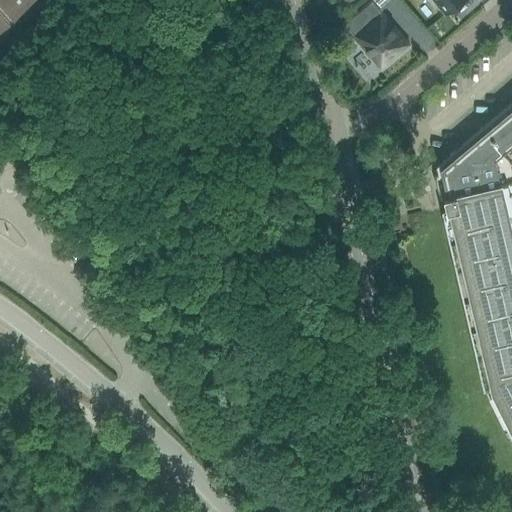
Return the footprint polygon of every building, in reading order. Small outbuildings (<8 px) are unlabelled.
[(0,0),(0,22),(24,0),(0,0)] [(374,0),(382,9),(392,0),(374,0)] [(429,0),(433,4),(436,2),(445,13),(461,0),(429,0)] [(378,12),(379,14),(356,33),(355,32),(352,34),(354,37),(356,36),(380,63),(378,65),(381,68),(384,65),(382,64),(405,44),(406,46),(410,43),(407,40),(405,42),(381,14),(383,13),(381,10),(378,12)] [(511,101),(465,141),(436,165),(446,204),(446,207),(442,208),(442,211),(484,387),(488,386),(489,390),(511,435),(511,226),(502,184),(511,181),(511,101)]
